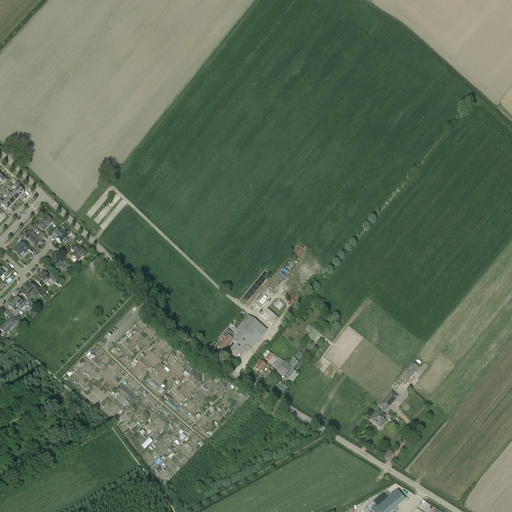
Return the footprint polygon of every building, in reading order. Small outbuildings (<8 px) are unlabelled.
[(23,187),(18,182),(15,184),(13,186),(16,189),(14,192),(21,198),(25,194),(21,190),(23,187)] [(6,193),(5,191),(3,193),(5,195),(8,198),(6,201),(12,207),(17,203),(6,193)] [(8,191),(6,193),(17,203),(21,198),(14,192),(11,194),(8,191)] [(12,207),(6,201),(3,203),(0,200),(0,207),(2,205),(8,212),(12,207)] [(40,224),(38,226),(43,231),(47,227),(48,227),(53,222),(47,216),(39,223),(40,224)] [(59,230),(55,235),(57,237),(56,239),(61,244),(69,235),(69,234),(69,233),(67,231),(62,227),(59,230)] [(31,231),(25,238),(35,248),(41,241),(45,237),(44,236),(41,234),(41,233),(37,237),(31,231)] [(17,247),(13,251),(19,257),(23,253),(25,255),(29,250),(32,254),(34,251),(24,241),(22,243),(21,242),(17,247)] [(293,250),(300,257),(306,250),(299,243),(293,250)] [(76,244),(71,249),(75,253),(72,256),(77,260),(82,256),(85,253),(78,247),(79,246),(76,244)] [(58,260),(51,268),(57,273),(62,268),(64,269),(68,265),(64,261),(61,263),(58,260)] [(0,267),(0,278),(3,275),(6,279),(11,274),(8,272),(6,269),(5,268),(3,270),(0,267)] [(246,297),(250,300),(269,275),(263,271),(249,289),(248,289),(240,300),(243,302),(246,297)] [(40,276),(35,281),(42,287),(49,279),(53,283),(56,280),(50,274),(48,277),(43,272),(39,276),(40,276)] [(30,284),(21,294),(27,300),(34,293),(34,294),(37,291),(30,284)] [(40,290),(37,293),(42,298),(45,295),(40,290)] [(13,303),(18,308),(21,311),(25,306),(24,306),(26,304),(22,299),(20,301),(17,298),(13,303)] [(280,301),(276,306),(280,310),(284,304),(280,301)] [(18,308),(13,303),(9,307),(11,310),(9,312),(14,316),(16,314),(14,313),(18,308)] [(272,326),(279,318),(268,308),(261,316),(272,326)] [(10,319),(0,328),(0,329),(3,333),(3,332),(6,334),(18,322),(18,321),(16,319),(10,314),(8,317),(10,319)] [(253,349),(268,329),(248,314),(231,337),(237,342),(228,354),(235,359),(247,344),(253,349)] [(314,328),(308,337),(314,341),(320,332),(314,328)] [(233,342),(228,337),(217,350),(223,355),(233,342)] [(264,343),(256,352),(258,354),(266,344),(264,343)] [(274,355),(270,352),(265,358),(266,358),(265,358),(269,362),(274,355)] [(289,363),(294,368),(299,362),(294,357),(289,363)] [(406,384),(422,364),(416,358),(399,378),(406,384)] [(261,372),(267,365),(262,360),(256,367),(257,367),(256,368),(261,372)] [(149,384),(156,390),(159,386),(152,380),(149,384)] [(281,382),(277,386),(283,391),(286,386),(281,382)] [(384,418),(386,416),(383,413),(385,410),(386,411),(398,396),(392,391),(380,405),(383,408),(381,411),(379,410),(372,418),(370,420),(380,429),(386,422),(384,419),(384,418)] [(175,410),(177,408),(169,401),(167,403),(175,410)] [(150,437),(142,446),(145,449),(153,441),(150,437)] [(397,490),(377,508),(376,505),(371,509),(373,511),(390,511),(405,499),(397,490)]
